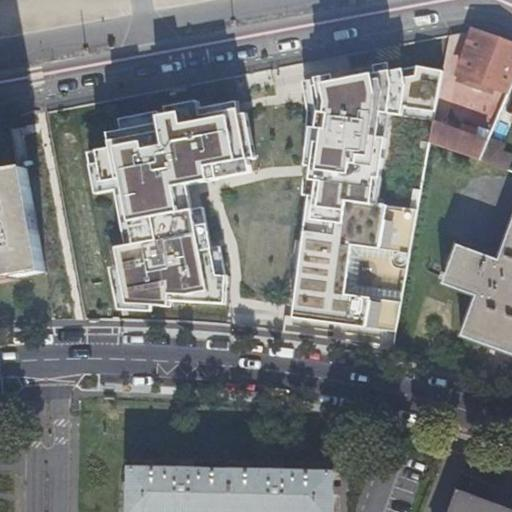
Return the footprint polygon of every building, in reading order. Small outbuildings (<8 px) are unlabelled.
[(436,110),(430,140),(479,157),(489,132),(497,114),(463,102),(455,127),(450,125),(461,70),(509,87),(511,79),(511,41),(499,36),(472,28),(472,30),(450,33),(443,70),(436,110)] [(436,110),(443,70),(419,66),(416,75),(404,77),(402,68),(325,82),(328,101),(327,112),(321,111),(318,128),(325,129),(323,142),(316,141),(312,174),(311,180),(317,181),(314,196),(309,195),(293,304),(291,318),(393,332),(400,300),(345,293),(351,244),(409,251),(418,208),(372,203),(375,178),(380,178),(385,138),(378,137),(380,112),(401,115),(401,106),(436,110)] [(182,110),(161,114),(163,121),(109,131),(112,145),(96,147),(102,179),(121,176),(133,245),(114,247),(123,304),(164,305),(165,299),(220,303),(221,277),(213,276),(207,246),(198,248),(190,207),(178,209),(173,185),(224,176),(222,162),(252,157),(256,156),(247,112),(241,113),(238,100),(201,107),(202,114),(183,117),(182,110)] [(489,132),(479,157),(507,167),(511,153),(511,152),(502,149),(506,139),(489,132)] [(22,166),(0,170),(0,275),(14,273),(14,276),(43,270),(22,166)] [(98,246),(113,243),(102,192),(87,195),(98,246)] [(511,209),(499,243),(503,245),(499,257),(458,243),(447,271),(442,269),(440,276),(444,278),(443,282),(475,294),(461,333),(511,352),(511,209)] [(332,511),(333,470),(286,469),(286,463),(272,463),(271,469),(193,467),(193,461),(177,461),(177,467),(130,466),(128,511),(332,511)] [(511,511),(511,506),(456,486),(446,511),(511,511)]
